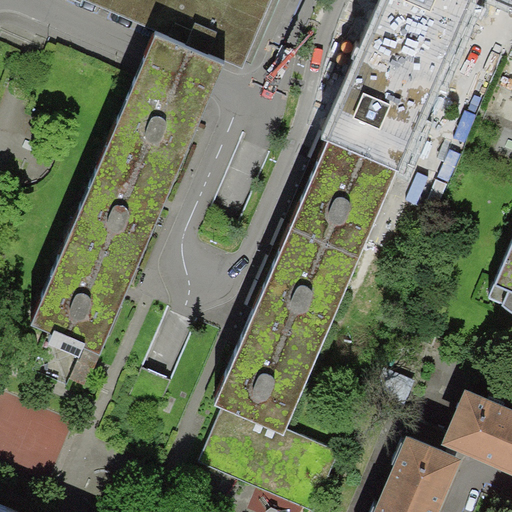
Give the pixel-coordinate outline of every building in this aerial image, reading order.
[(89,0),(155,29),(224,58),(241,65),(269,0),(89,0)] [(511,0),(383,0),(371,29),(325,135),(395,165),(465,0),(495,0),(511,7),(511,0)] [(215,78),(224,58),(155,29),(146,50),(105,145),(173,174),(196,120),(215,78)] [(395,165),(325,135),(311,169),(288,223),(357,253),(395,165)] [(159,208),(173,174),(105,145),(67,233),(135,262),(159,208)] [(357,253),(288,223),(273,257),(250,311),(319,340),(357,253)] [(121,295),(135,262),(67,233),(31,317),(52,325),(48,333),(82,348),(70,376),(83,382),(121,295)] [(511,234),(492,281),(505,287),(500,301),(511,310),(511,234)] [(319,340),(250,311),(235,344),(212,399),(221,403),(281,428),(319,340)] [(511,412),(466,392),(447,437),(470,446),(500,460),(511,431),(511,412)] [(221,403),(196,463),(258,489),(310,511),(336,452),(281,428),(221,403)] [(511,431),(500,460),(511,464),(511,431)] [(440,485),(452,457),(407,438),(387,484),(432,503),(440,485)] [(428,511),(432,503),(387,484),(375,511),(428,511)]
